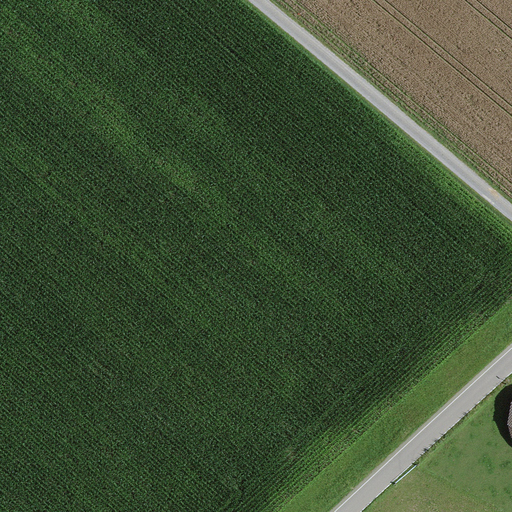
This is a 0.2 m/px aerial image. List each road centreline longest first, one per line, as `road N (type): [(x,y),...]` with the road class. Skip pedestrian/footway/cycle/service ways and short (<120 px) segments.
road 1 (track): [(258,0),(511,213)]
road 2 (residential): [(350,511),(511,361)]
